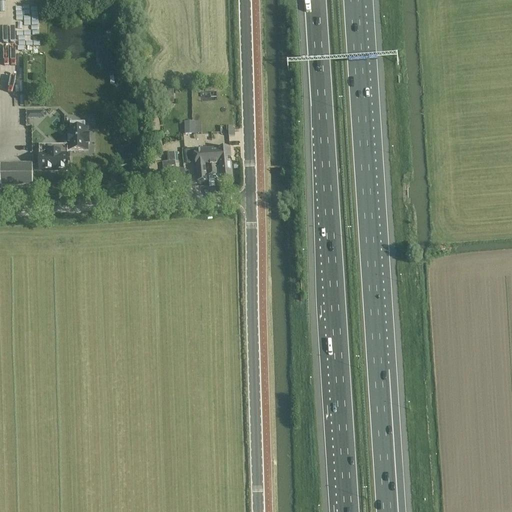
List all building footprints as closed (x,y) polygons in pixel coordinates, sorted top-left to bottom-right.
[(29,45),(39,45),(39,36),(29,37),(29,45)] [(114,66),(109,50),(98,54),(104,70),(114,66)] [(171,103),(170,91),(156,91),(156,103),(171,103)] [(26,118),(43,119),(44,111),(26,110),(26,118)] [(184,123),(184,135),(195,135),(195,122),(184,123)] [(55,152),(40,152),(40,156),(39,156),(39,172),(70,171),(70,151),(87,151),(87,144),(89,144),(89,135),(87,135),(87,129),(69,129),(69,146),(60,147),(60,155),(55,155),(55,152)] [(130,145),(116,145),(116,166),(130,165),(130,145)] [(220,164),(231,164),(230,148),(187,151),(188,164),(195,164),(197,182),(209,181),(208,179),(207,165),(220,164)] [(162,162),(164,185),(164,189),(186,187),(184,169),(176,170),(174,153),(167,154),(168,162),(162,162)] [(32,164),(0,164),(0,170),(0,187),(33,187),(32,164)] [(233,178),(231,164),(220,164),(207,165),(208,179),(218,178),(218,180),(233,178)]
